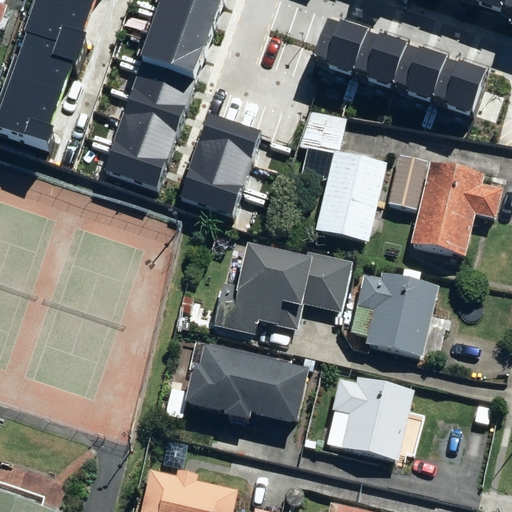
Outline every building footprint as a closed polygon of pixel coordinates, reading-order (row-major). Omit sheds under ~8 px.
[(33,0),(0,105),(0,140),(46,155),(95,0),(33,0)] [(166,0),(106,171),(158,189),(223,0),(166,0)] [(511,0),(473,0),(473,1),(511,14),(511,0)] [(367,28),(328,15),(314,57),(320,59),(353,70),(367,28)] [(407,42),(367,28),(353,70),(392,84),(407,42)] [(446,55),(407,42),(392,84),(432,97),(446,55)] [(487,69),(446,55),(432,97),(473,111),(487,69)] [(262,131),(209,114),(181,198),(233,215),(262,131)] [(387,165),(335,152),(316,228),(368,241),(387,165)] [(427,160),(400,154),(389,203),(416,209),(427,160)] [(486,180),(431,168),(412,251),(466,263),(476,220),(497,225),(504,194),(483,190),(486,180)] [(225,288),(215,330),(257,340),(260,327),(300,336),(307,309),(342,317),(353,267),(308,256),(306,265),(249,252),(239,291),(225,288)] [(366,350),(424,363),(441,292),(382,279),(381,284),(364,281),(351,338),(368,342),(366,350)] [(276,363),(197,345),(190,374),(195,375),(186,412),(226,420),(225,423),(230,424),(229,429),(247,433),(248,428),(251,429),(253,422),(298,432),(310,378),(291,373),(292,366),(276,362),(276,363)] [(328,451),(399,467),(415,397),(357,384),(356,389),(340,385),(333,417),(335,418),(328,451)] [(151,475),(142,511),(235,511),(239,495),(198,486),(199,480),(178,475),(177,481),(151,475)] [(54,511),(0,493),(0,511),(54,511)]
